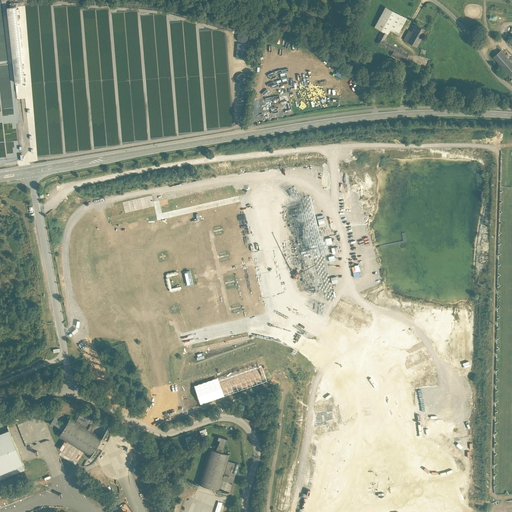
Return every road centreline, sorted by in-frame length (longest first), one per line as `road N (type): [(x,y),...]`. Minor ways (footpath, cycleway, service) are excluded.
road 1 (tertiary): [(30,171),(394,114),(511,115)]
road 2 (unclassified): [(71,392),(166,430),(218,416),(243,423),(257,451),(246,511)]
road 3 (unclassified): [(30,171),(65,358)]
road 4 (track): [(432,0),(511,89)]
